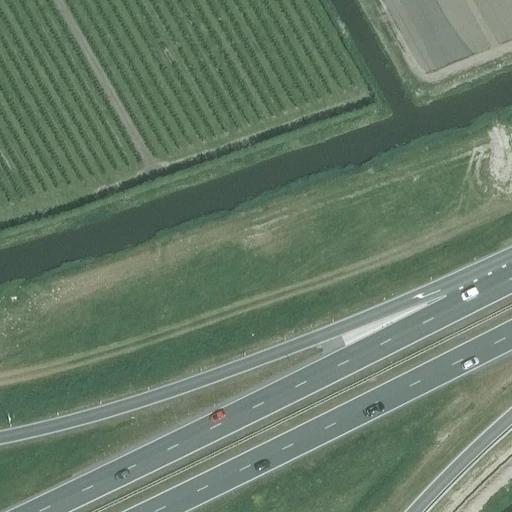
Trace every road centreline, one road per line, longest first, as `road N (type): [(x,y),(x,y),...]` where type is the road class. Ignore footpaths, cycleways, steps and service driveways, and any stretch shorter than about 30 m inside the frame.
road 1 (trunk): [(452,307),(389,310),(150,398),(0,438)]
road 2 (trunk): [(452,307),(37,511)]
road 3 (trunk): [(153,511),(511,337)]
road 4 (trunk): [(413,511),(511,416)]
